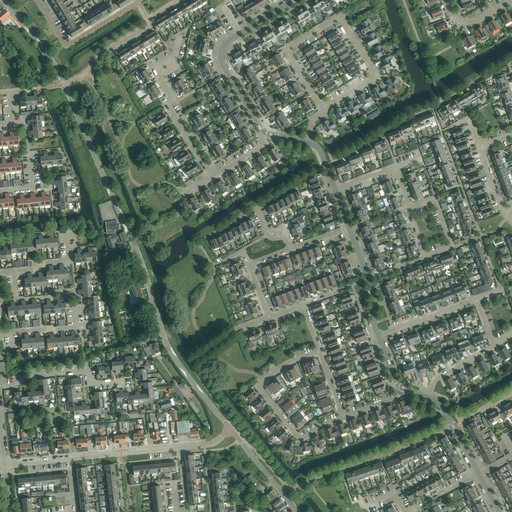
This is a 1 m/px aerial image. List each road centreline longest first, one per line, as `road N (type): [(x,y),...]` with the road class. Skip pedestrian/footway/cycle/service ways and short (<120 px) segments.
road 1 (residential): [(230,431),(166,344),(140,262),(58,73),(3,0)]
road 2 (residential): [(4,465),(214,443),(230,431)]
road 3 (residential): [(324,111),(376,75),(340,16),(286,49)]
road 4 (residential): [(321,350),(258,387),(299,439),(344,415)]
road 5 (residential): [(211,175),(165,102),(170,94),(158,75),(173,66),(178,34)]
road 6 (residential): [(139,0),(66,44),(37,0)]
road 7 (residential): [(0,386),(88,369),(89,383),(123,381)]
road 8 (residential): [(270,134),(220,60),(223,44),(240,33)]
